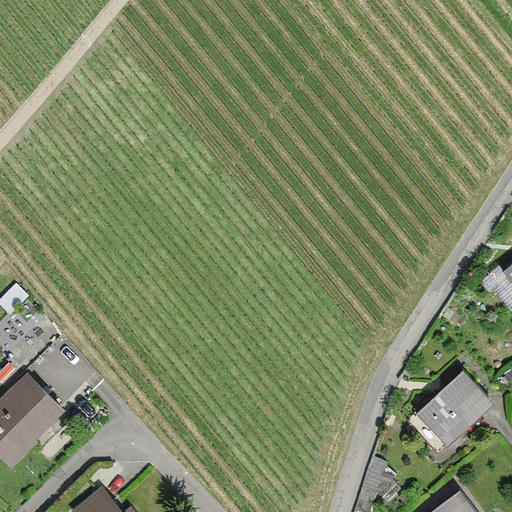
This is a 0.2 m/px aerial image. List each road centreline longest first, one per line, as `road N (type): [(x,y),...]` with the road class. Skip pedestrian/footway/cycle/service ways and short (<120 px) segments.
road 1 (residential): [(339,511),(391,364),(511,188)]
road 2 (residential): [(37,511),(126,424),(217,511)]
road 3 (track): [(127,0),(0,151)]
